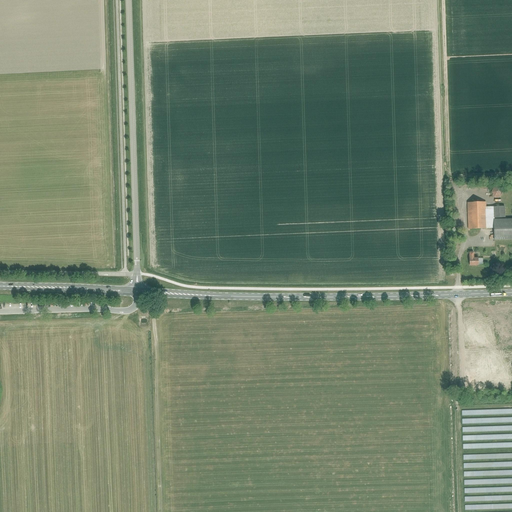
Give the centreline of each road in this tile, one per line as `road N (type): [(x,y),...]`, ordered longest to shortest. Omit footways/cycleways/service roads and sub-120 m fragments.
road 1 (primary): [(511,292),(215,296)]
road 2 (unknown): [(128,274),(119,0)]
road 3 (unclassified): [(136,273),(128,0)]
road 4 (unclassified): [(0,311),(128,310),(137,294)]
road 5 (primary): [(0,288),(137,294)]
road 6 (unclassified): [(0,272),(136,273)]
road 7 (primary): [(132,288),(0,284)]
